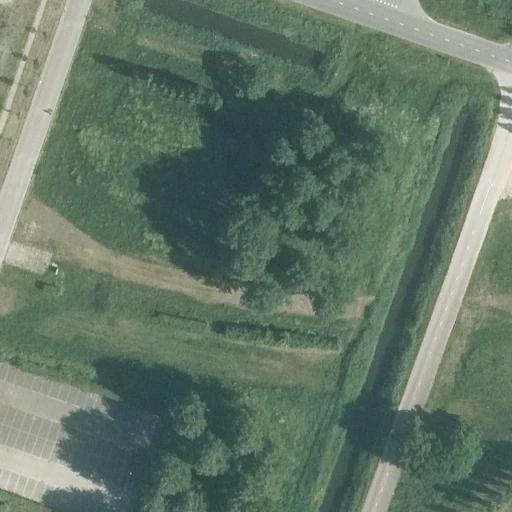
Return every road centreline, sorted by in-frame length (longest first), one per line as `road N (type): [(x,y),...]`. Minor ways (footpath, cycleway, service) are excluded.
road 1 (unclassified): [(0,240),(81,0)]
road 2 (tertiary): [(511,61),(395,21)]
